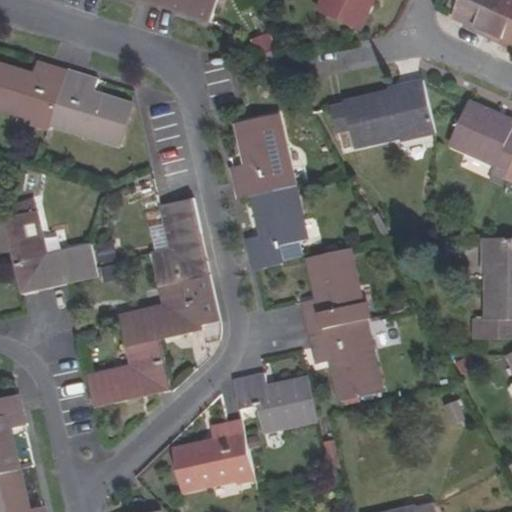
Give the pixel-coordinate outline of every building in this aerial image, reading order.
[(217,0),(138,0),(161,7),(162,0),(163,0),(184,6),(182,13),(211,22),(217,0)] [(162,0),(161,7),(182,13),(184,6),(163,0),(162,0)] [(325,0),(320,11),(360,30),(373,0),(325,0)] [(476,26),(477,32),(488,37),(505,0),(461,0),(455,16),(465,21),(476,26)] [(505,39),(511,42),(511,0),(505,0),(488,37),(502,44),(505,39)] [(465,21),(463,26),(477,32),(476,26),(465,21)] [(269,33),(251,39),(257,54),(275,48),(269,33)] [(502,44),(511,48),(511,42),(505,39),(502,44)] [(0,64),(0,106),(34,117),(32,125),(51,131),(53,123),(70,70),(38,60),(34,74),(0,64)] [(70,70),(53,123),(122,145),(134,106),(95,94),(100,79),(70,70)] [(401,136),(402,141),(436,133),(424,79),(398,85),(399,92),(390,94),(347,104),(347,106),(333,109),(338,133),(352,129),(356,146),(401,136)] [(398,85),(388,88),(390,94),(399,92),(398,85)] [(497,164),(494,172),(508,179),(511,170),(511,121),(471,103),(452,144),(497,164)] [(255,196),(294,186),(277,115),(238,124),(248,164),(234,167),(242,199),(255,196)] [(281,246),(307,240),(294,186),(255,196),(264,236),(250,239),(257,270),(285,264),(281,246)] [(153,255),(161,287),(212,275),(209,261),(199,263),(196,246),(199,246),(197,237),(193,237),(193,234),(202,232),(194,199),(162,206),(172,251),(153,255)] [(48,254),(38,210),(7,218),(10,234),(13,249),(23,295),(38,291),(36,282),(52,278),(54,281),(64,279),(63,278),(64,276),(66,275),(66,276),(68,284),(99,277),(97,266),(92,244),(48,254)] [(0,236),(10,234),(7,218),(0,219),(0,236)] [(196,246),(199,263),(209,261),(202,232),(193,234),(193,237),(197,237),(199,246),(196,246)] [(10,234),(0,236),(0,251),(13,249),(10,234)] [(511,238),(484,239),(484,275),(489,275),(488,320),(477,320),(476,340),(511,340),(511,238)] [(102,265),(118,261),(114,244),(98,247),(102,265)] [(365,301),(360,302),(348,249),(310,257),(320,299),(304,303),(311,334),(362,322),(369,321),(365,301)] [(36,282),(38,291),(68,284),(66,276),(66,275),(64,276),(63,278),(64,279),(54,281),(52,278),(36,282)] [(212,275),(161,287),(165,306),(120,314),(127,347),(129,346),(160,340),(159,333),(162,332),(163,335),(190,329),(190,333),(204,330),(203,325),(222,320),(212,275)] [(366,341),(370,340),(373,339),(369,321),(362,322),(366,341)] [(343,401),(382,392),(370,340),(366,341),(362,322),(311,334),(318,364),(334,361),(343,401)] [(172,391),(160,340),(129,346),(133,369),(90,379),(97,407),(129,400),(128,394),(140,392),(139,389),(157,386),(159,394),(172,391)] [(235,381),(241,410),(259,406),(264,431),(319,419),(311,381),(268,390),(265,374),(235,381)] [(129,400),(159,394),(157,386),(139,389),(140,392),(128,394),(129,400)] [(19,394),(0,398),(0,474),(19,470),(9,428),(26,425),(19,394)] [(462,399),(446,403),(453,427),(469,422),(462,399)] [(257,482),(244,420),(211,427),(214,442),(175,451),(183,490),(238,478),(240,486),(257,482)] [(325,444),(330,467),(341,465),(336,442),(325,444)] [(0,511),(45,511),(44,506),(28,510),(19,470),(0,474),(0,511)]
